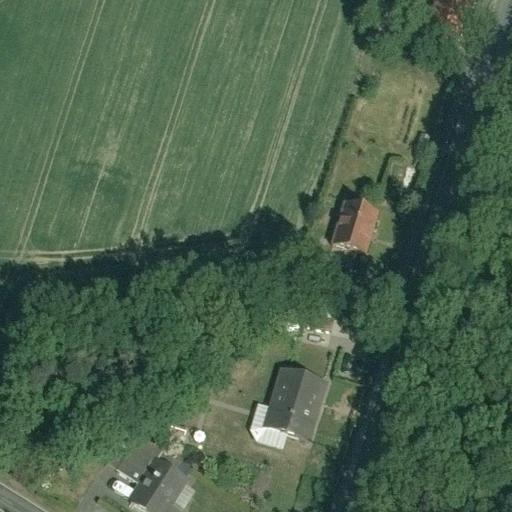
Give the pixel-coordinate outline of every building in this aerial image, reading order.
[(432,0),(421,36),(459,48),(473,0),(432,0)] [(342,200),(326,249),(358,259),(373,210),(342,200)] [(304,455),(327,391),(283,375),(259,439),(304,455)] [(124,431),(103,468),(135,486),(155,448),(124,431)] [(153,461),(128,510),(130,511),(185,511),(200,484),(153,461)]
